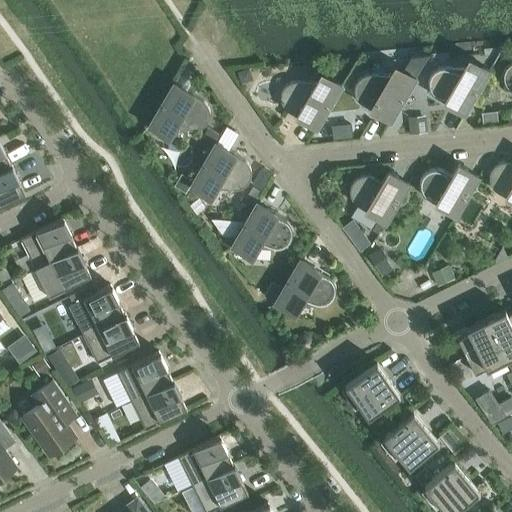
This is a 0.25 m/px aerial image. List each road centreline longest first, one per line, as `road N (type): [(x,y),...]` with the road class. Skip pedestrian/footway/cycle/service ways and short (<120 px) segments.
road 1 (residential): [(242,400),(85,182)]
road 2 (residential): [(17,511),(242,400)]
road 3 (residential): [(278,163),(511,142)]
road 4 (residential): [(396,326),(278,163)]
road 5 (residential): [(278,163),(162,0)]
road 6 (residential): [(511,466),(396,326)]
road 7 (residential): [(242,400),(396,326)]
road 8 (residential): [(85,182),(0,69)]
road 9 (residential): [(321,511),(242,400)]
road 10 (residential): [(396,326),(511,269)]
